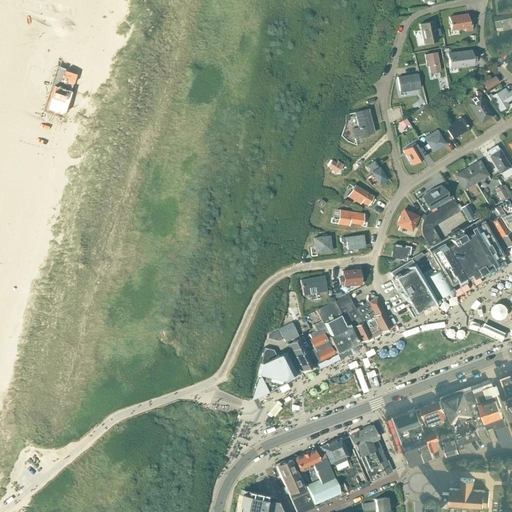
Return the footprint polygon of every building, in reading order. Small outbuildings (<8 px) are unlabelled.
[(511,13),(495,17),(497,28),(503,27),(504,30),(511,28),(511,13)] [(468,16),(449,19),(451,31),(464,29),(465,32),(471,31),(470,21),(469,21),(468,16)] [(433,24),(420,28),(425,47),(438,44),(437,39),(441,38),(439,31),(435,32),(433,24)] [(464,67),(472,66),(470,52),(456,54),(455,53),(447,54),(449,68),(464,66),(464,67)] [(426,63),(428,63),(430,73),(439,71),(435,53),(424,55),(426,63)] [(41,112),(61,118),(76,73),(56,67),(41,112)] [(400,91),(419,88),(417,74),(398,77),(400,91)] [(489,77),(481,82),(486,90),(498,83),(494,77),(490,79),(489,77)] [(489,94),(487,96),(490,101),(493,99),(500,110),(507,106),(505,102),(511,97),(511,94),(510,92),(507,94),(504,88),(499,92),(491,96),(489,94)] [(472,102),(469,104),(480,123),(481,122),(480,122),(490,116),(490,117),(490,116),(479,97),(480,96),(480,95),(480,93),(479,92),(478,91),(476,91),(475,91),(477,99),(476,99),(472,102)] [(358,128),(352,129),(354,138),(373,133),(368,109),(364,110),(358,112),(355,112),(358,128)] [(405,118),(398,122),(401,126),(408,122),(405,118)] [(450,122),(444,125),(453,140),(469,130),(461,118),(452,124),(450,122)] [(436,130),(424,138),(432,152),(445,144),(436,130)] [(416,135),(402,143),(405,149),(403,150),(411,164),(423,157),(416,145),(420,143),(416,135)] [(498,150),(489,156),(500,174),(509,168),(498,150)] [(331,160),(326,167),(337,173),(342,165),(337,161),(336,163),(331,160)] [(374,161),(365,166),(370,173),(371,172),(379,184),(383,181),(381,178),(384,176),(379,167),(378,168),(374,161)] [(479,161),(466,168),(475,182),(487,175),(479,161)] [(462,189),(475,182),(466,168),(454,175),(462,189)] [(503,184),(501,185),(507,195),(508,197),(511,195),(503,184)] [(359,204),(361,202),(367,206),(373,196),(354,185),(347,196),(359,204)] [(499,186),(494,189),(500,200),(505,196),(499,186)] [(432,207),(446,199),(439,187),(422,197),(429,209),(430,208),(432,207)] [(511,201),(510,198),(494,208),(507,229),(508,228),(511,234),(511,201)] [(454,200),(449,203),(455,214),(460,211),(454,200)] [(449,203),(443,206),(449,217),(455,214),(449,203)] [(461,208),(462,208),(469,222),(478,218),(475,214),(473,215),(468,204),(461,208)] [(443,206),(437,209),(444,220),(449,217),(443,206)] [(437,209),(432,212),(438,223),(444,220),(437,209)] [(340,213),(338,224),(348,226),(348,222),(361,224),(363,216),(350,214),(350,212),(340,211),(340,213)] [(402,211),(396,224),(410,231),(417,216),(409,213),(409,214),(402,211)] [(433,226),(438,223),(432,212),(429,214),(426,216),(424,219),(422,223),(433,226)] [(511,237),(507,230),(506,231),(498,217),(490,222),(505,247),(511,243),(511,237)] [(504,260),(486,229),(479,219),(462,229),(440,241),(430,246),(428,248),(426,249),(428,252),(450,290),(504,260)] [(423,238),(435,232),(433,226),(422,223),(421,227),(421,230),(422,234),(423,238)] [(438,237),(435,232),(423,238),(426,243),(428,243),(438,237)] [(329,237),(314,238),(316,253),(331,251),(329,237)] [(345,237),(340,238),(340,242),(346,241),(347,250),(353,249),(353,247),(361,246),(360,238),(352,239),(351,237),(345,237)] [(426,243),(426,244),(428,248),(430,246),(440,241),(438,237),(428,243),(426,243)] [(394,245),(393,245),(392,257),(402,259),(401,261),(406,261),(406,258),(407,258),(408,255),(409,255),(410,247),(404,246),(404,247),(399,247),(399,245),(394,245)] [(420,253),(411,258),(435,299),(446,292),(447,294),(451,292),(450,290),(428,252),(422,255),(420,253)] [(410,260),(389,272),(405,301),(406,303),(409,308),(415,309),(415,310),(422,307),(422,306),(423,305),(423,306),(433,300),(432,300),(435,299),(411,258),(410,259),(410,260)] [(342,278),(338,278),(339,285),(342,284),(342,286),(348,285),(360,284),(359,273),(358,270),(350,270),(341,271),(342,278)] [(323,276),(300,280),(303,295),(326,291),(323,276)] [(390,326),(382,311),(375,299),(355,309),(348,295),(335,301),(346,325),(351,323),(360,341),(370,336),(379,331),(380,331),(390,326)] [(321,321),(324,327),(337,353),(357,343),(348,326),(347,327),(334,300),(315,309),(321,321)] [(321,321),(312,325),(315,331),(324,327),(321,321)] [(298,335),(291,322),(278,329),(283,339),(285,342),(298,335)] [(315,331),(309,334),(311,339),(309,340),(309,341),(313,349),(309,351),(315,363),(319,361),(337,353),(324,327),(315,331)] [(283,339),(278,329),(278,328),(268,333),(267,338),(278,341),(283,339)] [(302,336),(287,344),(301,371),(313,365),(304,346),(307,345),(302,336)] [(283,352),(274,357),(261,364),(258,376),(259,377),(267,392),(286,382),(284,379),(294,374),(283,352)] [(256,383),(252,400),(267,392),(259,377),(256,383)] [(477,427),(485,424),(475,393),(473,389),(442,400),(460,448),(466,446),(464,443),(481,437),(477,427)] [(483,391),(475,393),(485,424),(487,429),(495,426),(502,446),(511,447),(511,435),(509,427),(508,427),(507,425),(504,418),(500,408),(502,407),(498,396),(486,400),(483,391)] [(508,395),(501,397),(511,426),(511,392),(509,393),(510,394),(508,395)] [(427,424),(446,417),(443,410),(440,401),(421,408),(427,424)] [(404,447),(427,439),(426,436),(421,423),(417,410),(394,418),(404,447)] [(348,436),(350,442),(353,449),(355,448),(370,482),(392,472),(387,461),(386,461),(376,439),(377,439),(371,425),(348,436)] [(436,432),(426,435),(429,443),(430,443),(431,447),(432,447),(434,452),(435,451),(439,450),(436,441),(440,440),(436,432)] [(368,483),(353,449),(350,442),(348,436),(341,439),(340,437),(319,446),(320,447),(325,458),(324,459),(333,480),(339,493),(340,495),(345,493),(368,483)] [(428,442),(406,450),(411,465),(433,457),(432,453),(428,442)] [(455,444),(445,447),(447,456),(458,453),(455,444)] [(313,449),(293,458),(298,471),(307,468),(309,474),(314,472),(318,479),(305,485),(313,504),(339,493),(333,480),(324,459),(325,458),(320,447),(313,450),(313,449)] [(304,511),(314,508),(313,504),(305,485),(298,471),(293,458),(275,466),(284,486),(283,487),(285,493),(287,492),(295,511),(304,511)] [(483,507),(489,507),(490,491),(484,491),(485,490),(474,490),(475,478),(461,477),(460,489),(450,488),(450,492),(443,492),(442,500),(449,500),(449,505),(483,507)] [(280,511),(275,501),(275,502),(267,500),(266,499),(266,501),(262,500),(263,494),(259,494),(245,491),(244,496),(239,495),(235,511),(280,511)] [(374,499),(374,502),(362,504),(363,511),(376,509),(376,511),(390,511),(390,508),(387,509),(385,497),(374,499)]
